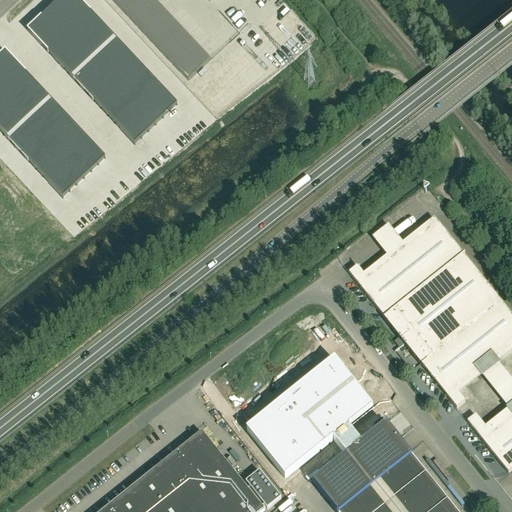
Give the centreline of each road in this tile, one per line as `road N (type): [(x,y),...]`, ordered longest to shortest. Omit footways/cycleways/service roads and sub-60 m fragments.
road 1 (trunk): [(0,428),(511,24)]
road 2 (unclassified): [(25,511),(317,293),(498,511)]
road 3 (unclassified): [(419,124),(0,474)]
